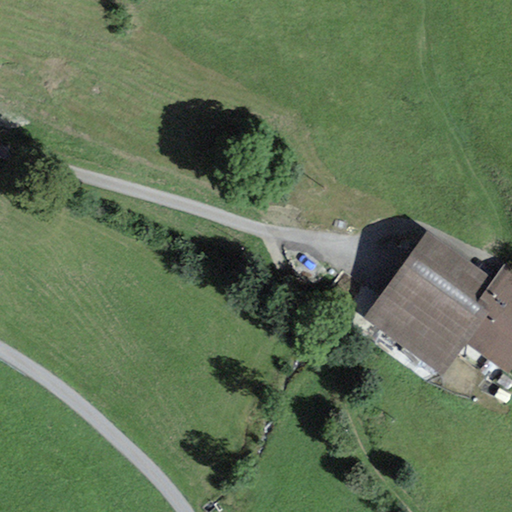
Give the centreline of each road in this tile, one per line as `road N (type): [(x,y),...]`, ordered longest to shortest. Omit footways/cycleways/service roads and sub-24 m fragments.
road 1 (track): [(0,153),(337,248),(364,265)]
road 2 (unclassified): [(0,347),(123,442),(179,511)]
